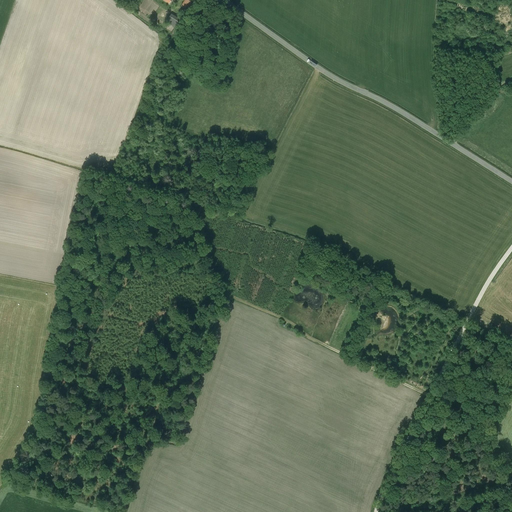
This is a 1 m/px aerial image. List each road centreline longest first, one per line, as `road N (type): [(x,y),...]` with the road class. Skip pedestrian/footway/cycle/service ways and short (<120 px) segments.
road 1 (tertiary): [(511,182),(324,72),(224,0)]
road 2 (unclassified): [(377,511),(511,248)]
